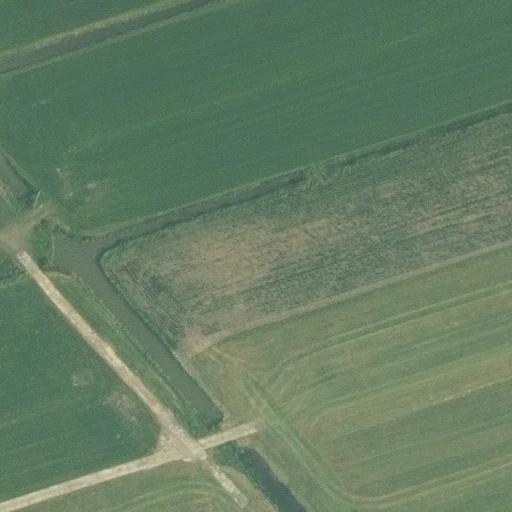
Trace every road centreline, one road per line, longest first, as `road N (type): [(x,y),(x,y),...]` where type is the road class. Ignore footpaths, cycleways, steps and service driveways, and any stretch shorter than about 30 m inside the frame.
road 1 (track): [(244,504),(19,255)]
road 2 (track): [(0,510),(255,428)]
